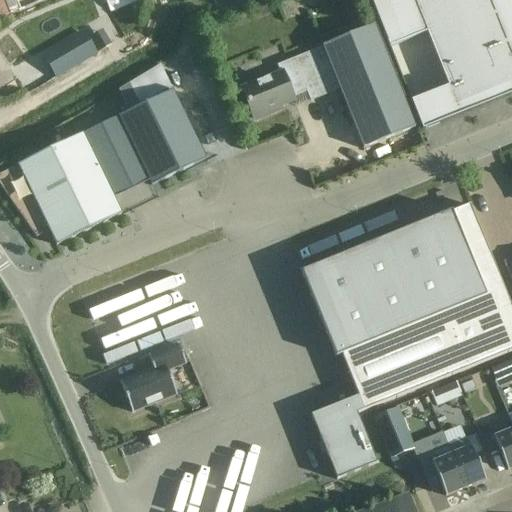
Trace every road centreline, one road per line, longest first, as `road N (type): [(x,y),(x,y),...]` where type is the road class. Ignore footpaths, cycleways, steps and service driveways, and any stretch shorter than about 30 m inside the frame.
road 1 (unclassified): [(24,296),(161,236),(255,205),(369,187),(511,130)]
road 2 (unclassified): [(118,511),(24,296)]
